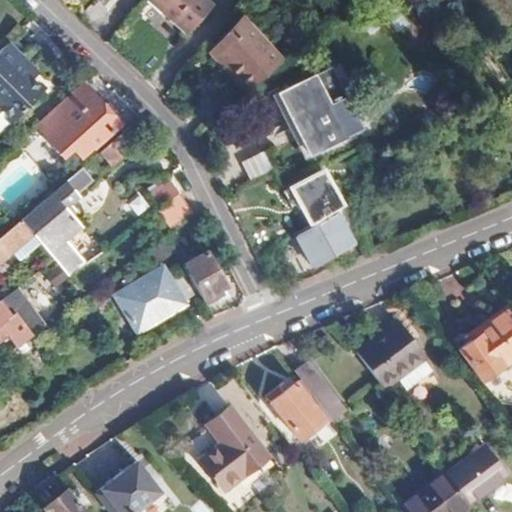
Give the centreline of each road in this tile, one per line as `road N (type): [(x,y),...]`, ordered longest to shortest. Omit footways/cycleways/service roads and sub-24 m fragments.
road 1 (residential): [(45,0),(167,115),(272,318)]
road 2 (residential): [(0,478),(105,403),(272,318)]
road 3 (residential): [(272,318),(511,221)]
